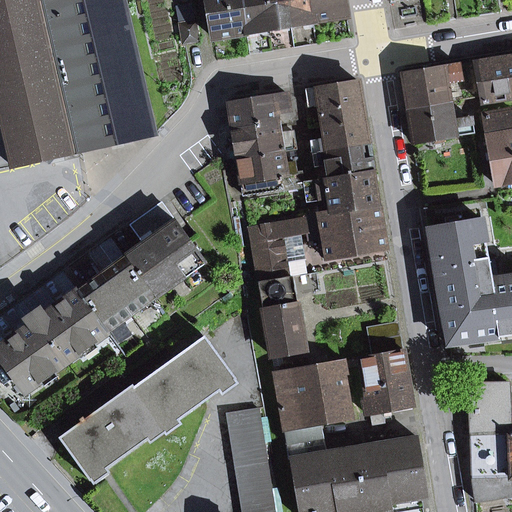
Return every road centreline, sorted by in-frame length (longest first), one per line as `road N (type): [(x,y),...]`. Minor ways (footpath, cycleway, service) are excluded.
road 1 (residential): [(0,300),(99,227),(225,85),(379,57)]
road 2 (residential): [(449,511),(379,57)]
road 3 (residential): [(379,57),(511,36)]
